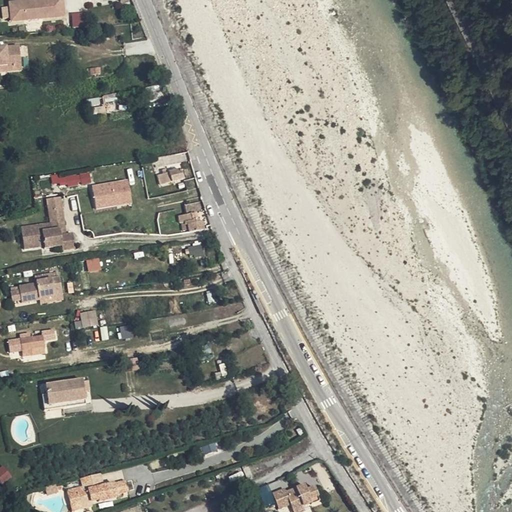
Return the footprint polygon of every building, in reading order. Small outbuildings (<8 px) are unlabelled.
[(12,22),(51,18),(50,10),(65,8),(64,0),(31,0),(10,2),(12,22)] [(66,16),(65,8),(50,10),(51,18),(66,16)] [(73,27),(88,25),(86,11),(71,13),(73,27)] [(0,63),(9,63),(10,66),(23,65),(21,44),(8,45),(9,49),(3,50),(2,46),(0,45),(0,63)] [(9,63),(0,63),(0,71),(24,69),(23,65),(10,66),(9,63)] [(172,180),(183,177),(181,169),(169,172),(172,180)] [(50,174),(51,186),(91,183),(90,171),(50,174)] [(159,184),(170,181),(167,171),(156,174),(159,184)] [(128,179),(92,185),(97,210),(134,202),(128,179)] [(59,210),(57,199),(43,202),(44,212),(59,210)] [(47,226),(55,225),(61,224),(59,210),(44,212),(47,226)] [(182,224),(197,221),(194,211),(180,214),(182,224)] [(182,224),(184,232),(198,229),(197,221),(182,224)] [(27,230),(28,236),(48,233),(47,226),(27,230)] [(20,231),(23,242),(29,241),(29,243),(43,240),(57,237),(56,231),(48,233),(28,236),(27,230),(20,231)] [(31,251),(40,249),(40,251),(58,248),(59,252),(70,250),(68,235),(63,236),(57,237),(43,240),(29,243),(31,251)] [(21,252),(31,251),(29,243),(23,244),(20,245),(21,252)] [(94,277),(92,267),(71,270),(73,281),(94,277)] [(40,282),(42,297),(42,299),(53,297),(52,291),(61,289),(59,279),(56,279),(55,273),(39,276),(40,282)] [(11,303),(19,301),(20,303),(37,300),(37,297),(42,297),(40,282),(34,283),(35,285),(17,289),(18,292),(9,294),(11,303)] [(61,289),(52,291),(53,297),(62,296),(61,289)] [(217,291),(209,292),(211,302),(219,301),(217,291)] [(43,304),(63,300),(62,296),(53,297),(42,299),(42,301),(43,304)] [(80,312),(83,328),(98,325),(96,310),(80,312)] [(132,325),(120,326),(121,338),(133,337),(132,325)] [(21,341),(23,352),(33,350),(46,348),(44,337),(21,341)] [(48,388),(49,396),(51,409),(88,403),(87,394),(85,383),(85,382),(48,388)] [(49,396),(43,397),(45,410),(50,409),(51,409),(49,396)] [(51,409),(50,409),(51,414),(89,408),(88,403),(51,409)] [(0,467),(0,483),(1,485),(12,476),(3,465),(0,467)] [(104,471),(84,477),(86,486),(80,487),(82,496),(91,493),(92,496),(99,494),(99,495),(120,489),(120,488),(131,485),(129,476),(117,479),(116,477),(106,480),(104,471)] [(287,484),(275,488),(281,503),(293,498),(295,504),(306,499),(313,497),(314,499),(322,495),(317,484),(309,487),(306,480),(288,487),(287,484)] [(53,490),(60,489),(59,482),(51,484),(53,490)] [(79,484),(70,486),(75,506),(83,503),(82,496),(80,487),(79,484)] [(306,499),(295,504),(298,509),(308,505),(306,499)]
